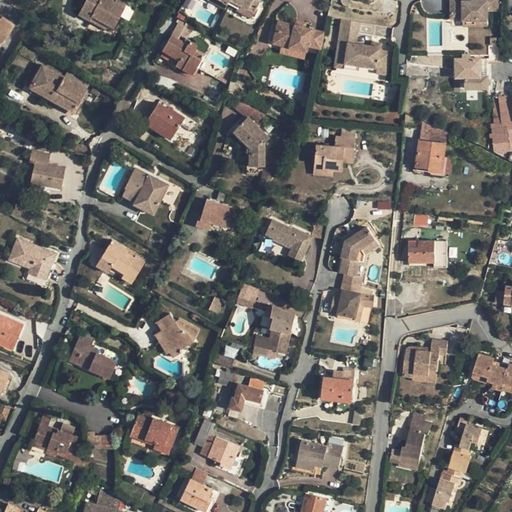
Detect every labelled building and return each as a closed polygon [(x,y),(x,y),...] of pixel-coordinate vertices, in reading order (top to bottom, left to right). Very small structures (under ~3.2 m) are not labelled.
[(109,0),(86,0),(78,15),(111,33),(126,5),(117,0),(115,3),(109,0)] [(227,3),(228,0),(208,0),(224,9),(227,3)] [(228,0),(227,3),(236,8),(235,10),(250,18),(260,0),(259,0),(228,0)] [(449,0),(449,18),(462,17),(462,20),(476,20),(476,17),(486,17),(486,9),(498,8),(500,1),(500,0),(449,0)] [(0,46),(14,25),(0,15),(0,46)] [(358,22),(341,19),(336,52),(345,53),(343,63),(358,65),(375,68),(376,66),(387,68),(389,52),(379,51),(371,49),(371,47),(355,44),(358,22)] [(297,30),(299,31),(300,28),(301,28),(302,24),(294,21),(293,26),(298,27),(297,30)] [(320,38),(321,34),(301,28),(300,28),(299,31),(297,30),(298,27),(293,26),(281,23),(278,33),(276,32),(276,33),(273,43),(273,44),(281,46),(306,53),(308,47),(318,50),(320,38)] [(193,44),(189,41),(187,45),(184,43),(171,35),(162,50),(178,60),(185,65),(182,70),(192,75),(203,57),(195,51),(196,48),(196,45),(193,44)] [(371,47),(371,49),(379,51),(380,44),(372,43),(371,47)] [(306,53),(281,46),(279,53),(304,60),(306,53)] [(345,53),(336,52),(333,66),(345,68),(357,70),(358,65),(343,63),(345,53)] [(455,59),(456,78),(466,78),(487,77),(486,59),(471,60),(463,59),(455,59)] [(178,60),(175,65),(182,70),(185,65),(178,60)] [(42,65),(30,88),(74,113),(86,90),(42,65)] [(376,66),(375,68),(375,73),(385,75),(387,68),(376,66)] [(487,77),(466,78),(466,89),(487,89),(487,77)] [(494,150),(496,152),(510,152),(507,131),(507,129),(500,130),(500,126),(511,124),(511,95),(495,98),(495,101),(494,101),(493,109),(494,125),(491,125),(492,135),(489,135),(490,139),(492,139),(494,150)] [(235,108),(248,117),(257,108),(241,100),(235,108)] [(158,104),(149,119),(158,126),(155,130),(170,140),(184,118),(169,108),(167,110),(158,104)] [(257,108),(255,113),(269,120),(272,116),(257,108)] [(0,115),(0,129),(5,131),(9,121),(1,118),(2,116),(0,115)] [(249,148),(248,167),(264,167),(264,142),(269,138),(248,117),(232,132),(249,148)] [(149,119),(146,124),(155,130),(158,126),(149,119)] [(416,168),(413,167),(413,174),(442,176),(442,173),(444,158),(447,132),(422,121),(416,168)] [(38,136),(23,128),(19,135),(33,143),(38,136)] [(315,146),(314,164),(323,165),(322,169),(332,171),(341,171),(342,163),(343,157),(353,158),(354,139),(335,137),(334,147),(315,146)] [(34,162),(30,184),(41,185),(61,189),(64,168),(48,165),(49,155),(31,151),(30,161),(34,162)] [(444,158),(442,173),(451,174),(452,159),(444,158)] [(314,164),(313,175),(332,176),(332,171),(322,169),(323,165),(314,164)] [(265,167),(259,185),(268,188),(275,172),(265,167)] [(155,216),(169,184),(134,168),(120,199),(155,216)] [(197,227),(211,231),(213,225),(237,232),(243,212),(208,201),(202,219),(199,218),(197,227)] [(415,214),(414,225),(427,227),(428,215),(415,214)] [(289,257),(301,263),(313,238),(293,229),(293,230),(273,221),(266,236),(274,240),(273,242),(292,250),(289,257)] [(316,224),(313,237),(325,240),(327,227),(316,224)] [(361,297),(364,280),(358,279),(360,266),(364,267),(366,258),(380,248),(368,230),(347,244),(343,260),(345,261),(342,276),(346,276),(342,294),(344,294),(343,300),(336,299),(332,316),(339,317),(338,321),(360,325),(363,309),(373,311),(375,300),(361,297)] [(17,239),(9,260),(30,268),(29,271),(45,278),(55,254),(17,239)] [(99,263),(132,285),(146,264),(113,242),(99,263)] [(411,250),(411,264),(428,264),(428,269),(448,269),(448,243),(420,243),(420,249),(411,250)] [(497,291),(496,303),(511,305),(511,308),(511,287),(505,286),(505,292),(497,291)] [(240,306),(251,310),(257,297),(246,292),(240,306)] [(210,312),(218,315),(223,302),(216,299),(210,312)] [(256,349),(255,354),(268,357),(269,352),(286,357),(291,336),(292,336),(295,334),(297,331),(299,320),(296,317),(273,307),(268,307),(265,317),(272,320),(270,330),(272,331),(271,338),(257,338),(255,349),(256,349)] [(0,344),(9,348),(14,338),(17,339),(24,324),(0,314),(0,344)] [(156,336),(167,355),(171,354),(174,359),(182,355),(180,352),(194,344),(201,332),(181,321),(176,324),(171,315),(157,324),(162,332),(156,336)] [(70,363),(111,380),(118,363),(98,355),(100,351),(92,348),(95,341),(82,335),(70,363)] [(404,351),(402,377),(414,378),(414,374),(428,375),(428,372),(436,373),(437,354),(444,355),(445,342),(427,341),(426,352),(418,352),(418,349),(408,348),(406,349),(404,350),(404,351)] [(236,357),(237,347),(226,346),(224,356),(236,357)] [(478,354),(472,372),(488,378),(494,359),(478,354)] [(218,355),(215,364),(232,370),(235,360),(218,355)] [(507,371),(502,385),(511,387),(511,366),(509,365),(507,371)] [(492,366),(487,381),(502,387),(502,385),(507,371),(492,366)] [(325,379),(323,401),(353,404),(356,372),(345,371),(344,374),(335,373),(335,380),(325,379)] [(414,374),(414,381),(435,383),(436,373),(428,372),(428,375),(414,374)] [(486,383),(488,378),(472,372),(470,378),(486,383)] [(233,399),(230,409),(241,412),(245,400),(260,405),(266,384),(252,380),(250,388),(240,385),(238,391),(235,390),(234,393),(237,394),(236,400),(233,399)] [(502,387),(487,381),(485,387),(500,392),(501,391),(502,387)] [(511,394),(511,387),(502,385),(502,387),(501,391),(511,394)] [(0,403),(0,418),(6,420),(11,407),(0,403)] [(356,412),(355,425),(362,426),(363,413),(356,412)] [(398,464),(398,467),(417,471),(424,436),(427,436),(430,424),(423,422),(424,416),(412,413),(408,431),(402,430),(400,440),(406,442),(405,448),(402,448),(401,452),(391,450),(389,462),(398,464)] [(155,450),(170,456),(181,430),(154,419),(153,422),(139,416),(131,437),(156,447),(155,450)] [(59,456),(77,463),(82,452),(76,450),(80,439),(50,428),(53,420),(44,417),(33,447),(48,453),(47,455),(58,459),(59,456)] [(215,464),(232,471),(241,449),(213,437),(218,425),(207,420),(196,445),(204,448),(202,455),(217,461),(215,464)] [(444,473),(434,506),(447,510),(450,501),(452,502),(457,485),(461,486),(464,479),(462,478),(464,472),(468,473),(473,457),(469,456),(473,443),(485,447),(490,432),(469,426),(470,422),(461,420),(457,434),(465,437),(462,447),(458,445),(449,474),(444,473)] [(89,447),(96,446),(97,450),(117,449),(115,435),(109,438),(96,438),(95,434),(88,434),(89,447)] [(303,442),(298,468),(316,472),(317,468),(325,470),(325,467),(340,470),(345,448),(329,445),(329,448),(303,442)] [(192,480),(181,501),(203,511),(206,511),(211,503),(209,502),(215,491),(192,480)] [(86,511),(118,511),(121,501),(103,493),(99,507),(89,505),(86,511)] [(295,511),(332,511),(335,501),(300,493),(295,511)]
